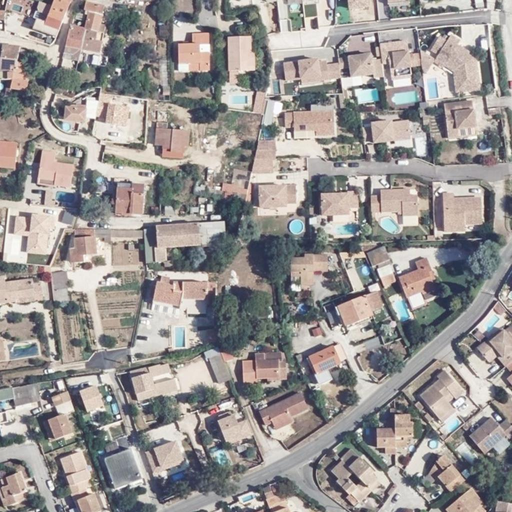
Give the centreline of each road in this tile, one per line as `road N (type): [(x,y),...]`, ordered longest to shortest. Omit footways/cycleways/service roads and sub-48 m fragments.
road 1 (tertiary): [(290,462),(346,424),(489,288),(511,254)]
road 2 (unknown): [(109,358),(164,511)]
